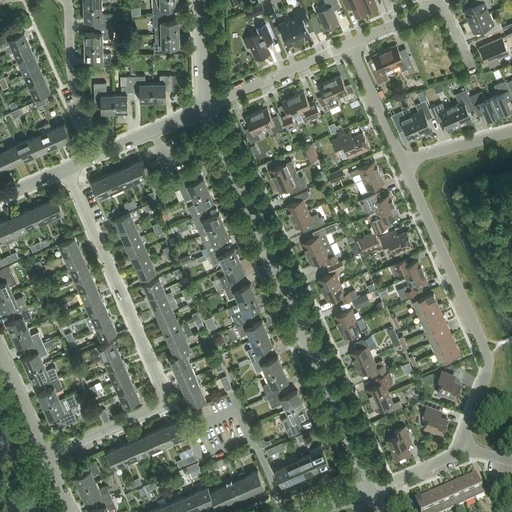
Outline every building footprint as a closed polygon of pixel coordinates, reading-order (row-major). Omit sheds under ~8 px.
[(178,8),(178,0),(152,0),(153,15),(168,14),(168,8),(178,8)] [(324,0),(327,7),(317,11),(325,28),(339,22),(329,0),(324,0)] [(356,15),(367,10),(362,0),(342,0),(345,5),(351,3),(356,15)] [(362,0),(367,10),(378,5),(375,0),(362,0)] [(464,10),(469,21),(489,13),(486,5),(492,3),(490,0),(473,0),(476,5),(464,10)] [(262,5),(245,12),(248,19),(264,12),(262,5)] [(268,14),(270,19),(278,16),(272,5),(265,8),(268,14)] [(290,19),(299,40),(310,35),(304,22),(310,19),(304,6),(294,11),(296,16),(290,19)] [(94,20),(95,27),(110,26),(110,14),(102,14),(101,7),(84,8),(85,20),(94,20)] [(492,19),(489,13),(469,21),(473,32),(485,27),(488,32),(502,26),(498,17),(492,19)] [(168,14),(153,15),(153,27),(155,27),(155,34),(179,33),(179,20),(168,21),(168,14)] [(288,45),(299,40),(290,19),(287,14),(283,16),(285,21),(279,24),(288,45)] [(323,30),(316,15),(310,18),(316,33),(323,30)] [(511,22),(502,27),(503,30),(504,30),(507,37),(511,34),(511,22)] [(265,23),(257,26),(260,32),(243,39),(247,47),(250,46),(256,59),(270,53),(266,44),(273,41),(265,23)] [(85,33),(85,46),(102,45),(102,38),(110,38),(110,26),(95,27),(95,33),(85,33)] [(14,51),(30,44),(24,31),(8,38),(14,51)] [(179,46),(179,33),(155,34),(155,41),(154,42),(154,54),(169,54),(169,47),(179,46)] [(487,61),(489,68),(500,64),(498,57),(509,53),(502,37),(488,43),(489,44),(480,48),(486,61),(487,61)] [(14,51),(19,62),(35,55),(30,44),(14,51)] [(396,44),(385,49),(393,68),(399,65),(402,71),(407,69),(408,72),(415,69),(409,56),(402,59),(396,44)] [(102,53),(102,45),(85,46),(86,59),(96,59),(96,66),(111,65),(111,53),(102,53)] [(386,71),(393,68),(385,49),(373,54),(380,70),(373,73),(378,84),(389,79),(386,71)] [(19,62),(24,74),(40,67),(35,55),(19,62)] [(24,74),(30,86),(45,79),(40,67),(24,74)] [(160,83),(153,83),(153,100),(166,100),(166,90),(178,89),(177,74),(160,75),(160,83)] [(140,101),(153,100),(153,83),(145,83),(145,75),(133,76),(133,91),(139,91),(140,101)] [(335,77),(329,80),(337,97),(343,94),(346,101),(357,97),(354,90),(348,92),(341,75),(335,77)] [(121,86),(121,94),(114,94),(115,112),(128,111),(127,91),(133,91),(133,76),(126,76),(127,86),(121,86)] [(35,98),(51,91),(45,79),(30,86),(35,98)] [(324,97),(318,99),(323,111),(330,108),(340,104),(337,97),(329,80),(324,82),(319,85),(324,97)] [(498,94),(491,97),(499,114),(511,109),(505,96),(511,93),(507,81),(506,80),(494,85),(498,94)] [(102,112),(115,112),(114,94),(106,94),(106,83),(94,83),(95,102),(101,102),(102,112)] [(459,103),(452,106),(460,124),(471,119),(466,107),(473,104),(469,96),(466,89),(455,94),(459,103)] [(386,98),(383,90),(378,91),(382,100),(386,98)] [(299,93),(293,96),(300,113),(303,120),(320,112),(315,101),(309,103),(304,91),(299,93)] [(487,119),(499,114),(491,97),(485,100),(481,91),(469,96),(473,104),(474,106),(480,103),(487,119)] [(293,117),(300,113),(293,96),(287,98),(282,101),(287,113),(282,115),(288,129),(297,125),(293,117)] [(412,114),(421,135),(432,130),(427,119),(433,117),(425,100),(415,104),(419,111),(412,114)] [(449,130),(460,124),(452,106),(445,109),(442,102),(431,107),(436,120),(443,117),(449,130)] [(262,109),(256,112),(264,129),(271,126),(273,133),(283,128),(278,117),(273,119),(267,107),(262,109)] [(410,140),(421,135),(412,114),(405,117),(402,110),(391,115),(399,132),(405,129),(410,140)] [(258,132),(264,129),(256,112),(250,114),(251,115),(245,117),(251,129),(245,132),(250,143),(260,139),(258,132)] [(49,122),(38,128),(40,134),(47,149),(60,144),(53,128),(52,129),(49,122)] [(65,123),(53,128),(60,144),(72,139),(65,123)] [(334,123),(329,125),(332,133),(341,129),(339,124),(336,126),(334,123)] [(344,135),(332,140),(336,150),(344,146),(349,156),(369,147),(367,143),(365,137),(364,137),(363,133),(346,140),(344,135)] [(40,134),(28,139),(35,155),(47,149),(40,134)] [(28,139),(17,144),(24,160),(35,155),(28,139)] [(319,139),(313,142),(315,147),(322,144),(319,139)] [(300,140),(292,143),(295,150),(303,146),(300,140)] [(319,158),(312,143),(301,148),(308,163),(319,158)] [(17,144),(5,150),(12,165),(24,160),(17,144)] [(0,151),(0,170),(12,165),(5,150),(0,151)] [(140,160),(127,166),(134,182),(147,176),(140,160)] [(272,174),(274,181),(296,171),(292,160),(270,169),(272,174)] [(362,179),(380,171),(377,165),(375,160),(349,171),(351,176),(360,173),(362,179)] [(127,166),(115,171),(122,187),(134,182),(127,166)] [(343,168),(328,175),(331,182),(346,175),(343,168)] [(115,171),(104,176),(111,192),(122,187),(115,171)] [(296,171),(274,181),(277,186),(279,191),(290,187),(293,193),(307,187),(302,176),(299,177),(296,171)] [(362,179),(356,182),(363,198),(370,195),(367,190),(384,182),(382,177),(380,171),(362,179)] [(192,196),(192,197),(208,189),(203,178),(194,182),(191,175),(177,181),(185,199),(192,196)] [(99,198),(111,192),(104,176),(92,181),(99,198)] [(214,202),(208,189),(192,197),(195,203),(188,206),(193,217),(207,211),(204,206),(214,202)] [(288,211),(291,217),(308,209),(303,199),(310,196),(307,190),(296,195),(298,201),(286,206),(288,211)] [(363,198),(359,200),(364,210),(368,208),(374,205),(377,212),(394,204),(392,198),(391,198),(389,193),(382,196),(377,198),(375,193),(370,195),(363,198)] [(58,196),(45,202),(52,218),(65,212),(58,196)] [(135,199),(129,202),(131,208),(137,205),(135,199)] [(40,223),(52,218),(45,202),(33,207),(40,223)] [(377,212),(368,216),(370,220),(372,224),(370,228),(373,233),(388,226),(386,221),(399,215),(397,210),(394,204),(377,212)] [(33,207),(22,212),(29,228),(40,223),(33,207)] [(157,211),(162,222),(169,218),(165,208),(157,211)] [(321,215),(319,217),(317,213),(311,216),(308,209),(291,217),(293,223),(296,228),(308,222),(311,228),(324,222),(321,215)] [(205,225),(208,232),(224,224),(219,212),(209,216),(207,211),(193,217),(198,228),(205,225)] [(17,234),(29,228),(22,212),(10,218),(17,234)] [(120,231),(136,224),(130,212),(115,219),(120,231)] [(0,229),(5,239),(17,234),(10,218),(0,221),(0,229)] [(304,248),(307,254),(331,243),(326,233),(339,227),(337,222),(336,221),(312,231),(315,237),(302,242),(304,248)] [(141,236),(136,224),(120,231),(125,243),(141,236)] [(207,250),(208,252),(222,246),(220,241),(229,236),(224,224),(208,232),(211,238),(203,241),(207,250)] [(63,230),(54,235),(57,241),(66,237),(63,230)] [(393,231),(380,237),(384,247),(390,244),(394,254),(399,252),(413,246),(411,242),(408,236),(406,232),(396,236),(393,231)] [(376,232),(359,239),(365,253),(382,246),(376,232)] [(65,255),(81,249),(75,236),(59,243),(65,255)] [(125,243),(131,255),(146,248),(141,236),(125,243)] [(174,237),(169,239),(173,247),(182,243),(180,239),(175,241),(174,237)] [(39,241),(30,245),(33,252),(42,247),(39,241)] [(331,243),(307,254),(309,259),(312,264),(324,259),(326,265),(338,259),(331,243)] [(221,261),(223,267),(240,260),(234,248),(225,252),(222,246),(208,252),(213,264),(221,261)] [(131,255),(136,267),(152,260),(146,248),(131,255)] [(65,255),(70,267),(86,260),(81,249),(65,255)] [(9,262),(14,260),(11,253),(6,256),(9,262)] [(183,265),(191,261),(188,254),(180,258),(183,265)] [(205,254),(196,258),(198,262),(207,259),(205,254)] [(420,264),(418,259),(403,266),(401,260),(392,264),(397,274),(403,271),(406,278),(423,270),(421,264),(420,264)] [(70,267),(75,279),(91,272),(86,260),(70,267)] [(157,272),(152,260),(136,267),(141,279),(157,272)] [(217,291),(224,288),(238,282),(235,276),(245,272),(240,260),(223,267),(226,273),(219,277),(212,280),(217,291)] [(341,260),(328,266),(330,272),(344,266),(341,260)] [(45,270),(41,261),(35,263),(39,272),(45,270)] [(0,283),(0,298),(13,293),(10,285),(17,282),(10,265),(0,269),(0,281),(1,283),(0,283)] [(402,287),(403,290),(398,292),(401,299),(417,292),(414,287),(428,281),(426,276),(423,270),(406,278),(409,284),(402,287)] [(96,284),(91,272),(75,279),(81,291),(96,284)] [(320,284),(323,290),(340,283),(335,272),(318,279),(320,284)] [(149,296),(164,289),(159,277),(143,284),(149,296)] [(236,296),(239,303),(255,295),(250,283),(240,287),(238,282),(224,288),(229,299),(236,296)] [(340,283),(323,290),(325,296),(326,296),(328,301),(341,295),(344,302),(357,296),(354,289),(345,293),(340,283)] [(55,294),(51,284),(45,287),(49,297),(55,294)] [(81,291),(86,304),(102,297),(96,284),(81,291)] [(170,302),(164,289),(149,296),(154,309),(170,302)] [(412,302),(417,312),(438,303),(436,298),(433,292),(412,302)] [(16,299),(13,293),(0,298),(0,307),(2,311),(11,307),(14,313),(28,307),(23,296),(16,299)] [(44,293),(37,296),(40,302),(47,299),(44,293)] [(367,294),(354,299),(358,308),(371,302),(367,294)] [(250,319),(248,313),(260,308),(255,295),(239,303),(228,308),(236,326),(250,319)] [(107,309),(102,297),(86,304),(91,316),(107,309)] [(154,309),(160,321),(175,314),(170,302),(154,309)] [(417,312),(421,322),(442,312),(438,303),(417,312)] [(7,323),(12,335),(29,327),(26,321),(33,318),(28,307),(14,313),(16,318),(7,323)] [(66,318),(61,308),(55,311),(60,320),(66,318)] [(336,321),(339,327),(356,319),(351,308),(334,316),(336,321)] [(91,316),(96,327),(112,320),(107,309),(91,316)] [(446,323),(442,312),(421,322),(425,332),(446,323)] [(160,321),(165,332),(180,325),(175,314),(160,321)] [(212,316),(205,319),(210,330),(217,327),(212,316)] [(248,333),(251,340),(267,333),(262,321),(253,325),(250,319),(236,326),(241,336),(248,333)] [(356,319),(339,327),(341,333),(342,332),(344,338),(361,330),(356,319)] [(101,339),(117,332),(112,320),(96,327),(101,339)] [(425,332),(430,343),(451,334),(446,323),(425,332)] [(165,332),(170,344),(186,337),(180,325),(165,332)] [(39,331),(32,334),(29,327),(12,335),(18,347),(27,343),(30,348),(43,342),(39,331)] [(399,339),(394,328),(389,330),(394,341),(399,339)] [(70,344),(76,341),(72,332),(66,334),(70,344)] [(247,350),(252,361),(266,355),(263,349),(272,345),(267,333),(251,340),(254,346),(247,350)] [(430,343),(435,353),(456,344),(451,334),(430,343)] [(352,358),(355,363),(373,356),(369,349),(376,346),(372,336),(360,341),(363,347),(350,352),(353,357),(352,358)] [(191,349),(186,337),(170,344),(175,356),(185,351),(191,349)] [(104,357),(119,350),(114,338),(98,345),(104,357)] [(22,358),(28,370),(44,363),(41,356),(48,353),(43,342),(30,348),(32,353),(22,358)] [(460,354),(456,344),(435,353),(439,363),(460,354)] [(104,357),(109,370),(125,363),(119,350),(104,357)] [(169,358),(175,370),(190,363),(185,351),(175,356),(169,358)] [(264,369),(267,375),(283,369),(277,356),(268,360),(266,355),(252,361),(256,372),(264,369)] [(386,370),(382,359),(375,362),(373,356),(355,363),(358,369),(360,374),(372,369),(375,375),(386,370)] [(47,370),(44,363),(28,370),(33,382),(42,378),(45,384),(59,377),(54,366),(47,370)] [(130,375),(125,363),(109,370),(114,382),(130,375)] [(196,374),(190,363),(175,370),(180,381),(196,374)] [(86,365),(81,368),(83,373),(89,371),(86,365)] [(262,385),(267,396),(281,390),(279,384),(288,380),(283,369),(267,375),(270,382),(262,385)] [(437,380),(441,382),(437,392),(456,399),(458,395),(460,389),(462,384),(451,380),(453,375),(441,370),(437,380)] [(369,394),(371,400),(389,392),(386,386),(393,384),(393,378),(390,371),(376,378),(379,384),(366,389),(369,394)] [(180,381),(185,394),(201,387),(196,374),(180,381)] [(114,382),(119,393),(135,386),(130,375),(114,382)] [(38,394),(44,406),(60,398),(57,392),(64,389),(59,377),(45,384),(48,390),(38,394)] [(233,389),(227,377),(221,379),(227,392),(233,389)] [(125,406),(141,399),(135,386),(119,393),(125,406)] [(206,399),(201,387),(185,394),(190,406),(206,399)] [(283,402),(286,409),(302,402),(297,390),(284,396),(281,390),(267,396),(272,407),(283,402)] [(389,392),(371,400),(374,406),(376,411),(388,405),(391,411),(402,406),(400,400),(393,403),(389,392)] [(73,393),(60,398),(44,406),(49,418),(58,414),(63,425),(77,418),(72,408),(79,405),(73,393)] [(308,414),(302,402),(286,409),(289,416),(281,419),(289,436),(303,430),(298,418),(308,414)] [(426,405),(422,415),(427,417),(424,427),(429,429),(429,430),(442,435),(444,430),(446,425),(446,424),(448,420),(437,416),(439,410),(426,405)] [(105,408),(100,411),(102,416),(108,414),(105,408)] [(179,420),(167,425),(174,441),(186,436),(179,420)] [(167,425),(155,430),(162,446),(174,441),(167,425)] [(394,430),(396,435),(388,439),(398,460),(400,459),(406,457),(406,456),(410,454),(404,439),(409,437),(404,426),(394,430)] [(149,452),(162,446),(155,430),(143,436),(149,452)] [(138,456),(149,452),(143,436),(132,441),(138,456)] [(132,441),(120,446),(126,462),(138,456),(132,441)] [(269,456),(281,451),(278,444),(266,450),(269,456)] [(330,464),(323,448),(321,444),(309,449),(311,454),(318,470),(330,464)] [(107,451),(114,467),(126,462),(120,446),(107,451)] [(248,447),(236,453),(238,459),(251,453),(248,447)] [(194,453),(182,459),(184,465),(197,459),(194,453)] [(306,475),(318,470),(311,454),(299,459),(306,475)] [(299,459),(287,464),(294,480),(306,475),(299,459)] [(75,476),(80,488),(97,481),(94,474),(100,471),(95,460),(82,466),(84,471),(75,476)] [(198,462),(185,468),(188,474),(200,468),(198,462)] [(282,485),(294,480),(287,464),(275,469),(282,485)] [(165,473),(163,467),(157,469),(160,475),(165,473)] [(258,470),(246,476),(253,491),(265,486),(258,470)] [(241,496),(253,491),(246,476),(244,471),(238,473),(240,478),(234,481),(241,496)] [(465,478),(474,499),(485,494),(476,473),(465,478)] [(464,504),(474,499),(465,478),(454,483),(464,504)] [(95,496),(97,502),(111,496),(106,485),(100,487),(97,481),(80,488),(85,500),(95,496)] [(157,487),(155,481),(149,483),(152,489),(157,487)] [(234,481),(222,486),(229,501),(241,496),(234,481)] [(454,508),(464,504),(454,483),(445,487),(454,508)] [(208,485),(196,491),(203,506),(215,501),(210,491),(208,485)] [(217,507),(229,501),(222,486),(210,491),(215,501),(217,507)] [(445,487),(434,491),(443,511),(444,511),(454,508),(445,487)] [(134,498),(131,491),(126,494),(129,500),(134,498)] [(191,511),(203,506),(196,491),(184,496),(191,511)] [(431,511),(443,511),(434,491),(425,496),(431,511)] [(90,511),(110,511),(109,510),(116,507),(111,496),(97,502),(100,507),(90,511)] [(184,496),(171,501),(176,511),(189,511),(191,511),(184,496)] [(414,500),(419,511),(431,511),(425,496),(420,498),(420,497),(414,500)] [(161,511),(176,511),(171,501),(160,507),(161,511)]
